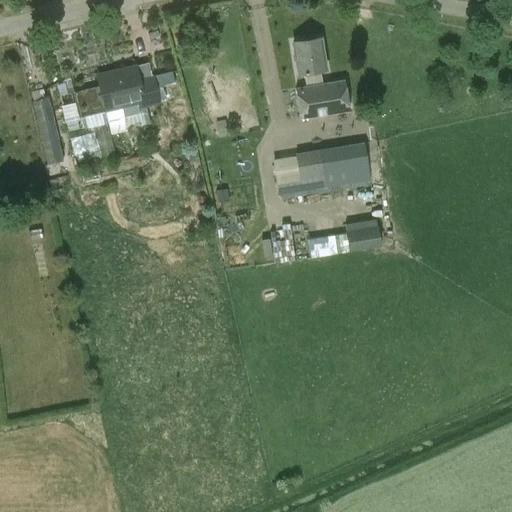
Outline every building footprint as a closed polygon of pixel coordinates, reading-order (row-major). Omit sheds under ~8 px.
[(322,84),(320,73),(325,72),(320,39),(293,43),(298,76),(304,75),(305,87),(293,90),(300,121),(349,113),(344,80),(322,84)] [(161,105),(152,76),(138,80),(134,67),(118,71),(119,75),(98,80),(108,123),(120,120),(117,109),(136,104),(138,110),(161,105)] [(41,101),(55,163),(71,159),(57,97),(41,101)] [(278,196),(369,181),(363,143),(294,154),(299,182),(276,185),(278,196)] [(306,236),(307,252),(379,250),(378,220),(345,221),(345,235),(306,236)]
